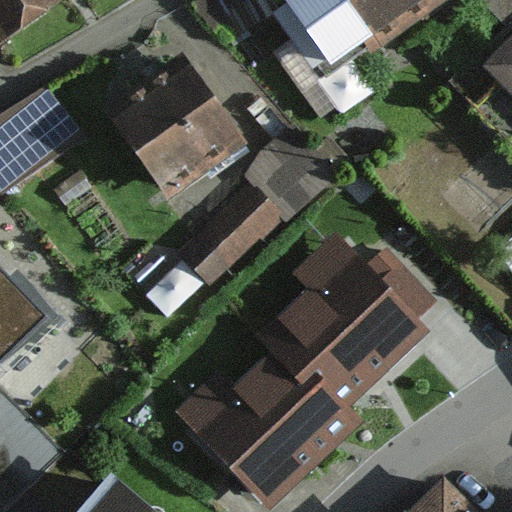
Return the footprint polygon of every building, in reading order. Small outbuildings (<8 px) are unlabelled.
[(0,0),(0,34),(55,0),(0,0)] [(440,0),(294,0),(288,4),(336,76),(444,5),(440,0)] [(511,0),(487,0),(509,25),(511,21),(511,0)] [(511,46),(470,85),(511,129),(511,263),(500,274),(511,286),(511,46)] [(239,149),(181,64),(101,119),(159,204),(239,149)] [(56,88),(0,122),(0,192),(87,139),(56,88)] [(329,186),(291,143),(247,182),(262,198),(189,264),(213,290),(329,186)] [(288,365),(335,418),(435,330),(370,257),(270,345),(288,365)] [(0,313),(0,373),(30,344),(0,313)] [(335,418),(288,365),(206,437),(270,510),(352,437),(335,418)] [(0,490),(13,502),(62,448),(0,392),(0,490)] [(136,511),(112,492),(94,511),(136,511)] [(459,511),(444,495),(426,511),(459,511)]
